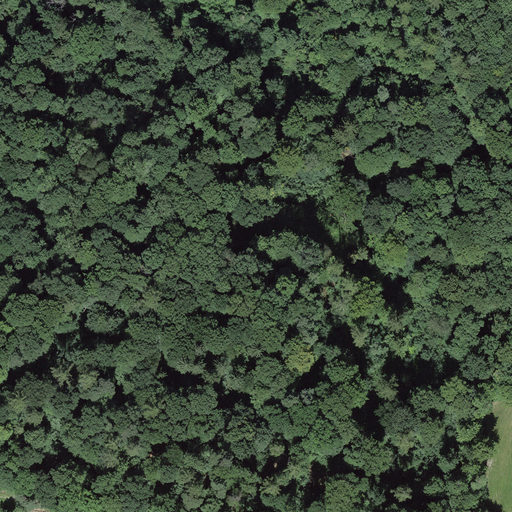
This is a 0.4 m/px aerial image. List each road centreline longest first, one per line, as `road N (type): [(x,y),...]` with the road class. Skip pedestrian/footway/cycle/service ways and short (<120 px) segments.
road 1 (track): [(400,511),(398,398),(371,312),(409,261),(429,210),(424,173),(355,52),(296,0)]
road 2 (track): [(0,320),(114,299),(242,309),(274,329),(296,362),(309,414),(308,511)]
road 3 (track): [(355,52),(378,68),(463,95),(511,130)]
